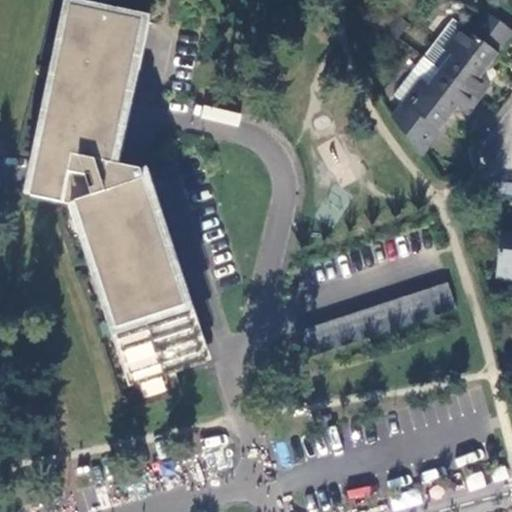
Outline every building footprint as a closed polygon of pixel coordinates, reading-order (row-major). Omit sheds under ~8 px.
[(141,23),(69,8),(30,195),(62,204),(72,201),(133,386),(201,363),(139,171),(111,163),(141,23)] [(477,78),(510,33),(501,26),(490,18),(480,12),(464,32),(459,28),(442,50),(447,55),(435,71),(473,99),(485,83),(477,78)] [(449,21),(420,59),(435,71),(447,55),(442,50),(459,28),(449,21)] [(391,95),(402,104),(419,82),(424,85),(435,71),(420,59),(418,58),(391,95)] [(402,104),(391,119),(397,128),(418,156),(455,109),(462,114),(473,99),(435,71),(424,85),(419,82),(402,104)] [(511,235),(500,234),(495,277),(511,279),(511,235)] [(299,360),(451,312),(443,286),(291,333),(299,360)]
